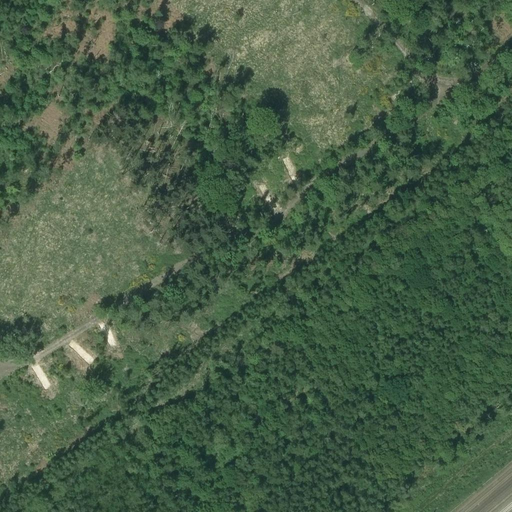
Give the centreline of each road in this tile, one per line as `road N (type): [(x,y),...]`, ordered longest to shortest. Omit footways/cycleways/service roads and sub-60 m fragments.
road 1 (track): [(363,0),(443,95),(252,238),(211,248),(24,369),(0,360)]
road 2 (track): [(24,511),(511,142)]
